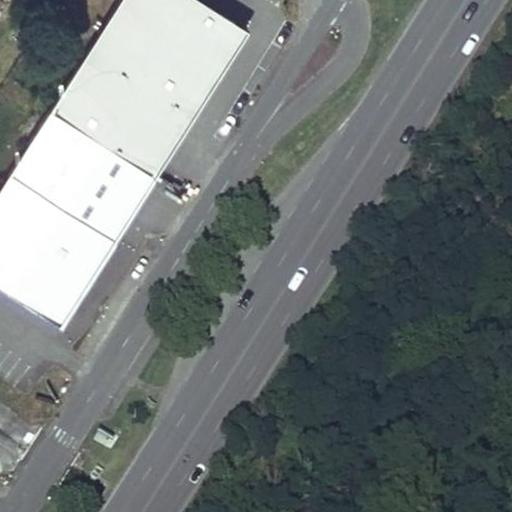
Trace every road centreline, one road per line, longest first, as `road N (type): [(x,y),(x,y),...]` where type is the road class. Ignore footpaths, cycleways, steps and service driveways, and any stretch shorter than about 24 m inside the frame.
road 1 (primary): [(440,0),(116,511)]
road 2 (primary): [(160,511),(483,0)]
road 3 (unclassified): [(72,425),(262,123),(323,0)]
